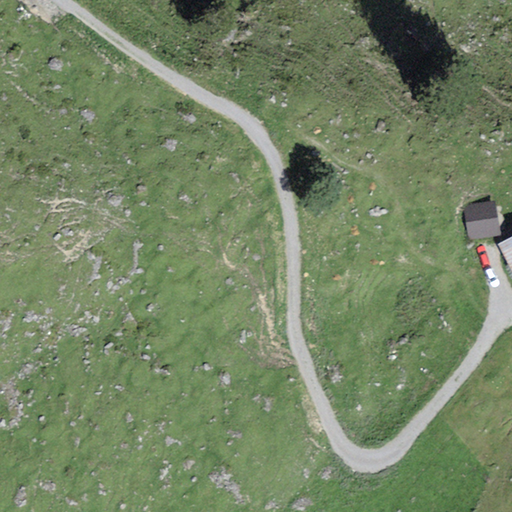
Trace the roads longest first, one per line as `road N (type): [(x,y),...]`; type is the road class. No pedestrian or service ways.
road 1 (track): [(249,118),(280,159),(294,234),(292,314),(322,424),(354,456),(379,459),(404,444),(511,294)]
road 2 (track): [(249,118),(142,65),(63,0)]
